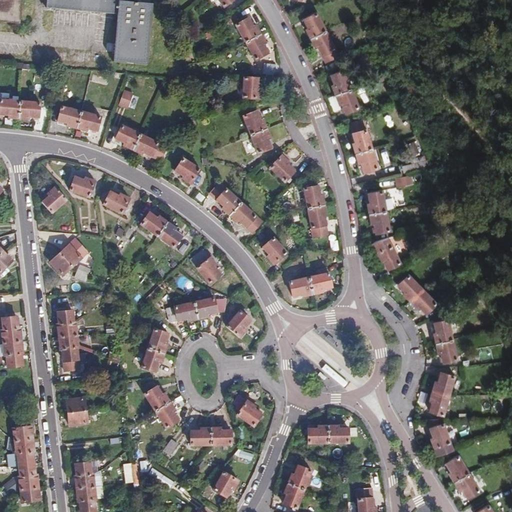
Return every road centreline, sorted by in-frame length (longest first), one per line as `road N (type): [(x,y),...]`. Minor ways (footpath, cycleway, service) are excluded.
road 1 (residential): [(16,141),(61,511)]
road 2 (residential): [(282,317),(221,238),(171,198),(90,156),(16,141)]
road 3 (residential): [(223,370),(199,340),(179,363),(185,398),(195,406),(214,402),(221,385)]
road 4 (residential): [(335,179),(305,150),(284,112),(283,45)]
road 5 (residential): [(283,45),(311,100),(335,179)]
road 6 (residential): [(244,511),(303,392)]
road 7 (residential): [(438,495),(372,382)]
road 8 (residential): [(354,398),(383,437),(397,511)]
